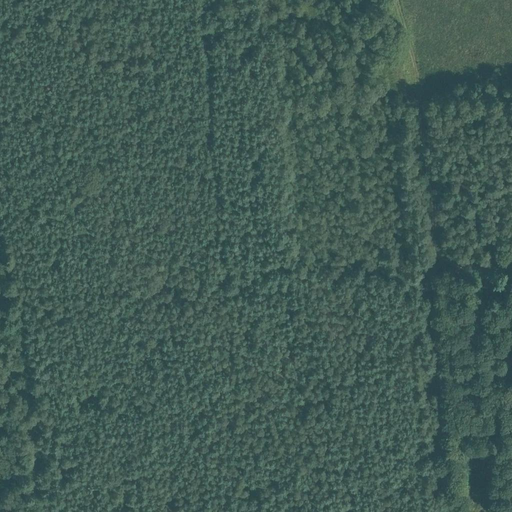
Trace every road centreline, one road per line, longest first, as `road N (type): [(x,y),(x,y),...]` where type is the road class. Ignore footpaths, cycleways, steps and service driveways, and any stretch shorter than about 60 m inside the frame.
road 1 (track): [(435,264),(417,83),(393,0)]
road 2 (track): [(435,264),(446,511)]
